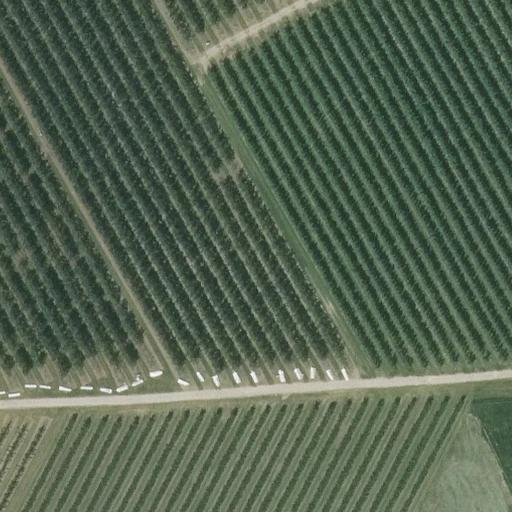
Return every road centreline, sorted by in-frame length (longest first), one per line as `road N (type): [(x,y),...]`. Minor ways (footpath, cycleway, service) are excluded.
road 1 (track): [(511,374),(0,403)]
road 2 (track): [(311,0),(201,58)]
